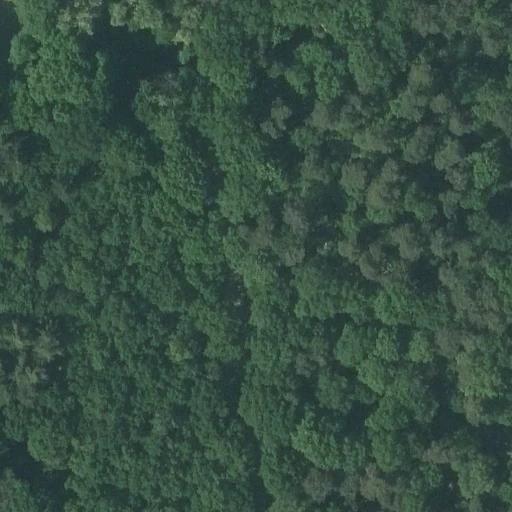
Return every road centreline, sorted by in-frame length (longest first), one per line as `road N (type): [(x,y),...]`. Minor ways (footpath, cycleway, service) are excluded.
road 1 (track): [(255,511),(207,118),(205,0)]
road 2 (track): [(0,58),(207,118)]
